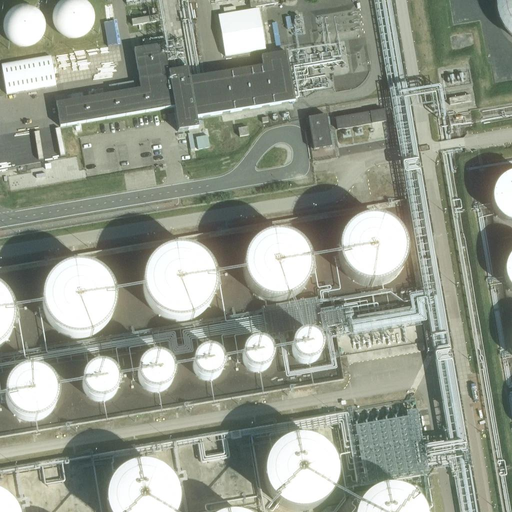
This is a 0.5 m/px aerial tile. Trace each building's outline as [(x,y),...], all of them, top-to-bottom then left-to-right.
[(57,21),(61,31),(70,39),(81,40),(90,36),(96,28),(98,19),(96,11),(90,4),(82,0),(72,0),(63,6),(59,12),(57,21)] [(264,0),(249,3),(250,9),(278,4),(277,0),(264,0)] [(511,0),(498,0),(500,15),(507,29),(511,33),(511,0)] [(8,30),(11,40),(20,48),(31,50),(40,46),(47,38),(48,29),(46,20),(41,13),(32,9),(22,10),(14,15),(9,22),(8,30)] [(259,9),(218,16),(225,57),(267,50),(259,9)] [(132,27),(160,22),(159,16),(131,21),(132,27)] [(107,46),(117,45),(115,22),(105,22),(107,46)] [(295,102),(286,53),(261,57),(263,67),(190,80),(188,70),(168,73),(164,46),(134,51),(141,90),(56,104),(60,126),(60,128),(77,125),(173,109),(177,133),(187,131),(198,129),(196,119),(295,102)] [(59,86),(54,56),(3,66),(8,95),(59,86)] [(386,123),(384,112),(335,120),(337,131),(386,123)] [(326,116),(308,119),(313,151),(331,148),(326,116)] [(247,128),(238,130),(239,138),(249,137),(247,128)] [(495,224),(511,229),(511,175),(505,175),(493,183),(486,196),(486,211),(495,224)] [(406,259),(406,254),(406,250),(405,246),(403,241),(401,238),(398,234),(395,231),(392,228),(388,226),(384,224),(380,223),(375,222),(371,222),(366,222),(362,223),(358,225),(354,227),(350,230),(347,233),(344,236),(342,240),(340,244),(339,249),(338,253),(338,257),(339,262),(340,266),(341,270),(344,274),(346,278),(349,281),(353,284),(357,286),(361,288),(365,289),(369,290),(374,290),(378,289),(383,288),(387,287),(391,284),(394,282),(397,279),(400,275),(402,271),(404,267),(405,263),(406,259)] [(310,273),(310,268),(310,264),(309,259),(307,255),(305,251),(302,248),(299,245),(296,242),(292,240),(288,238),(283,237),(279,236),(275,236),(270,236),(266,237),(262,239),(258,241),(254,244),(251,247),(248,250),(246,254),(244,258),(243,262),(242,267),(242,271),(243,276),(244,280),(245,284),(247,288),(250,292),(253,295),(257,298),(261,300),(265,302),(269,303),(273,304),(278,304),(282,303),(286,302),(291,301),(295,298),(298,296),(301,293),(304,289),(306,285),(308,281),(309,277),(310,273)] [(216,293),(216,289),(216,285),(216,281),(215,277),(214,273),(212,269),(210,266),(207,263),(205,260),(201,257),(198,255),(194,253),(190,252),(186,251),(182,250),(178,250),(174,250),(170,251),(166,253),(163,254),(159,256),(156,259),(153,262),(150,265),(148,268),(146,272),(145,276),(144,280),(143,284),(143,288),(144,292),(145,296),(146,300),(148,303),(150,307),(152,310),(155,313),(158,316),(162,318),(165,320),(169,321),(173,322),(177,323),(181,323),(185,322),(189,322),(193,320),(197,319),(200,316),(204,314),(207,311),(209,308),(211,305),(213,301),(215,297),(216,293)] [(507,297),(511,298),(511,251),(505,256),(498,269),(498,284),(507,297)] [(114,311),(115,307),(115,303),(114,299),(114,295),(112,291),(111,287),(108,284),(106,280),(103,277),(100,275),(97,273),(93,271),(89,269),(85,268),(81,268),(77,268),(73,268),(69,269),(65,270),(61,272),(58,274),(54,277),(52,279),(49,283),(47,286),(45,290),(43,293),(42,297),(42,301),(42,306),(42,310),(43,314),(44,317),(46,321),(48,325),(51,328),(54,331),(57,333),(60,336),(64,338),(68,339),(72,340),(76,340),(80,341),(84,340),(88,339),(92,338),(95,336),(99,334),(102,332),(105,329),(108,326),(110,322),(112,319),(113,315),(114,311)] [(14,328),(15,324),(15,319),(14,315),(14,311),(12,308),(11,304),(8,300),(6,297),(3,294),(0,291),(0,349),(2,348),(5,346),(8,342),(10,339),(12,335),(13,332),(14,328)] [(292,360),(294,363),(297,365),(300,367),(303,368),(306,368),(310,368),(313,367),(316,365),(318,363),(320,360),(322,357),(323,354),(323,351),(322,347),(321,344),(319,342),(317,339),(314,337),(311,336),(308,335),(305,335),(301,336),(298,337),(296,339),(293,342),(292,344),(290,348),(290,351),(290,354),(291,357),(292,360)] [(243,367),(244,370),(247,372),(249,374),(252,375),(255,375),(258,376),(261,375),(264,374),(266,372),(269,370),(270,368),(272,365),(273,362),(273,359),(272,356),(271,353),(270,351),(268,348),(266,346),(263,345),(260,344),(257,344),(254,344),(251,345),(249,346),(246,348),(244,350),(242,353),(241,355),(241,358),(241,361),(242,364),(243,367)] [(194,376),(196,379),(198,381),(201,383),(205,384),(208,384),(212,384),(215,383),(218,381),(221,378),(223,376),(224,372),(224,369),(224,365),(223,362),(221,359),(219,356),(216,354),(213,353),(210,352),(206,352),(203,353),(199,354),(197,357),(194,359),(193,362),(192,366),(192,369),(192,373),(194,376)] [(139,382),(140,385),(141,387),(143,389),(145,390),(147,392),(149,393),(152,394),(154,394),(157,394),(159,393),(162,393),(164,392),(166,390),(168,388),(170,386),(171,384),(172,382),(173,379),(173,377),(173,374),(172,372),(171,369),(170,367),(169,365),(167,363),(165,362),(162,360),(160,360),(157,359),(155,359),(152,359),(150,360),(147,361),(145,362),(143,364),(142,365),(140,368),(139,370),(138,372),(138,375),(138,377),(138,380),(139,382)] [(83,394),(85,397),(88,400),(91,402),(94,403),(98,404),(102,404),(106,403),(109,401),(112,399),(115,396),(116,392),(117,388),(118,385),(117,381),(116,377),(114,374),(111,371),(108,369),(104,368),(100,367),(96,367),(93,368),(89,370),(86,372),(84,375),(82,379),(81,383),(81,386),(81,390),(83,394)] [(34,422),(38,421),(42,420),(46,418),(49,415),(52,412),(54,408),(56,404),(56,399),(57,395),(56,391),(55,387),(52,383),(50,379),(47,376),(43,374),(39,372),(35,371),(30,371),(26,372),(22,373),(18,375),(14,377),(11,380),(9,384),(7,388),(6,392),(5,396),(5,401),(6,405),(8,409),(11,413),(14,416),(17,418),(21,420),(25,422),(29,422),(34,422)] [(347,489),(428,477),(419,412),(384,418),(384,420),(360,424),(359,419),(337,422),(347,489)] [(336,486),(337,481),(337,477),(337,473),(336,469),(335,465),(333,462),(331,458),(328,455),(326,452),(323,449),(319,447),(316,445),(312,443),(308,442),(304,442),(300,441),(295,442),(291,442),(287,444),(284,445),(280,447),(277,450),(274,453),(271,456),(269,459),(267,463),(265,467),(264,471),(264,475),(263,479),(264,483),(265,487),(266,491),(267,495),(269,498),(272,501),(275,504),(278,507),(281,509),(285,511),(286,511),(313,511),(317,511),(320,509),(324,506),(327,503),(329,500),(332,497),(334,493),(335,490),(336,486)] [(178,511),(179,508),(179,504),(179,500),(178,496),(177,492),(175,488),(173,484),(171,481),(168,478),(165,475),(161,473),(158,471),(154,470),(150,469),(146,468),(142,468),(138,468),(134,469),(130,470),(126,472),(122,474),(119,476),(116,479),(113,482),(111,485),(109,489),(108,493),(107,497),(106,501),(106,505),(106,509),(106,511),(178,511)] [(424,511),(423,509),(421,506),(418,502),(416,499),(413,497),(409,494),(406,492),(402,491),(398,490),(394,489),(390,489),(385,489),(381,490),(377,491),(374,493),(370,495),(367,498),(364,500),(361,503),(359,507),(357,510),(356,511),(424,511)] [(16,511),(16,510),(13,507),(11,504),(7,501),(4,499),(0,497),(0,496),(0,511),(16,511)]
